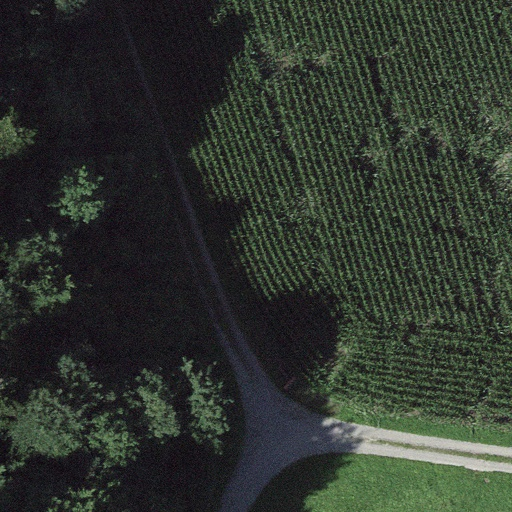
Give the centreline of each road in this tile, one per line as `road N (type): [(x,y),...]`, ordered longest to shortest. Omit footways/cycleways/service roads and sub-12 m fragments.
road 1 (track): [(116,0),(270,446)]
road 2 (track): [(270,446),(320,437),(511,460)]
